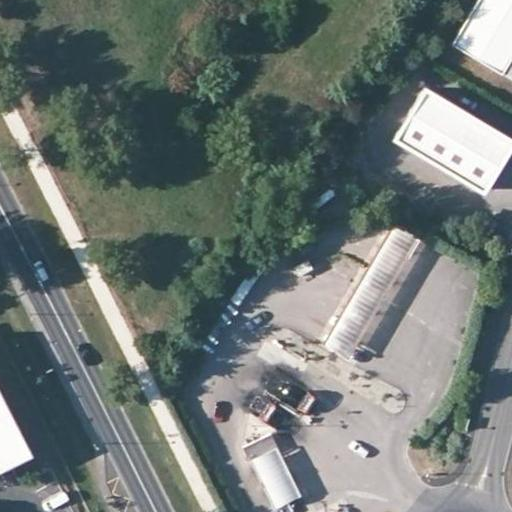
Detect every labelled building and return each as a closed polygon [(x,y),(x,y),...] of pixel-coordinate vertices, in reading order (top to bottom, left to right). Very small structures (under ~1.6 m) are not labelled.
[(503,72),(511,55),(511,0),(476,0),(452,42),(503,72)] [(511,77),(511,55),(503,72),(511,77)] [(511,139),(425,87),(395,136),(483,188),(511,139)] [(319,343),(345,358),(415,238),(389,223),(319,343)] [(310,269),(305,260),(291,268),(296,276),(299,275),(310,269)] [(0,389),(0,466),(31,452),(0,389)] [(247,461),(275,447),(269,434),(241,447),(247,461)] [(299,495),(275,447),(247,461),(271,509),(299,495)]
